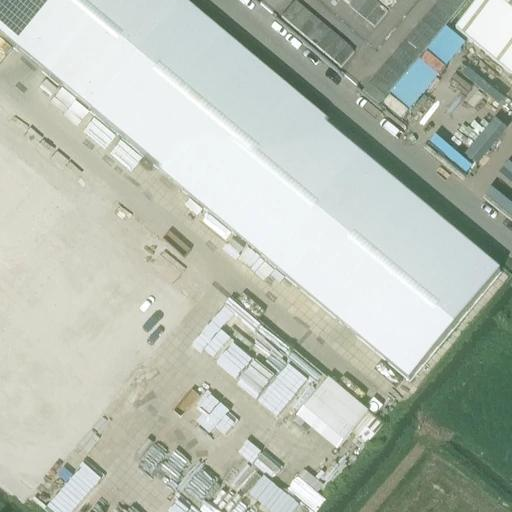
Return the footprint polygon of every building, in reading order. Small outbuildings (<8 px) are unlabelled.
[(172,0),(0,0),(0,40),(88,114),(410,383),(500,274),(178,5),(172,0)] [(313,0),(296,0),(290,8),(356,64),(370,47),(313,0)] [(395,0),(363,0),(390,23),(404,7),(395,0)] [(452,0),(376,91),(392,105),(480,0),(452,0)] [(511,0),(484,0),(456,33),(511,79),(511,0)] [(0,342),(115,205),(77,173),(0,108),(0,342)] [(0,469),(38,498),(38,460),(20,447),(20,442),(7,432),(8,431),(8,428),(16,418),(32,430),(39,430),(39,380),(33,388),(23,388),(9,406),(9,426),(0,418),(0,469)] [(497,511),(429,454),(381,511),(497,511)]
